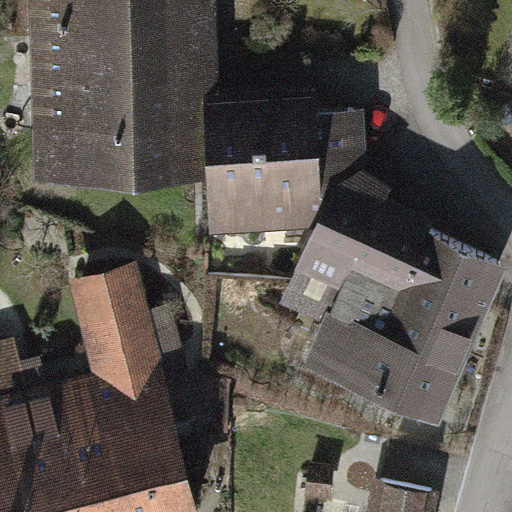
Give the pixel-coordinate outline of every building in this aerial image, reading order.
[(32,0),(39,174),(211,170),(207,85),(225,84),(221,0),(32,0)] [(211,170),(214,226),(315,221),(330,180),(369,161),(366,102),(320,104),(319,79),(225,84),(207,85),(211,170)] [(396,180),(369,161),(330,180),(315,221),(282,299),(325,317),(307,359),(443,416),(511,257),(433,222),(437,210),(390,189),(396,180)] [(70,272),(94,366),(75,371),(111,511),(205,511),(171,376),(191,371),(173,300),(151,305),(138,255),(70,272)] [(0,336),(0,389),(51,377),(44,349),(22,355),(16,332),(0,336)] [(0,511),(111,511),(75,371),(51,377),(0,389),(0,511)] [(437,511),(443,485),(375,472),(367,511),(437,511)]
